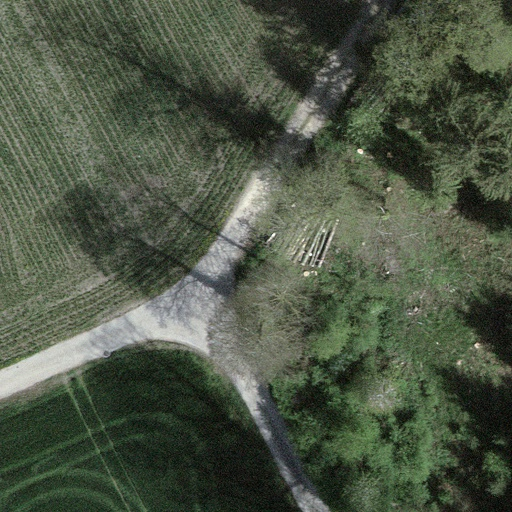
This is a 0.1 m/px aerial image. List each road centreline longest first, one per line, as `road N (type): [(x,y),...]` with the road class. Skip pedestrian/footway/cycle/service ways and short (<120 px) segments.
road 1 (track): [(385,0),(191,301)]
road 2 (track): [(191,301),(319,511)]
road 3 (track): [(191,301),(0,387)]
